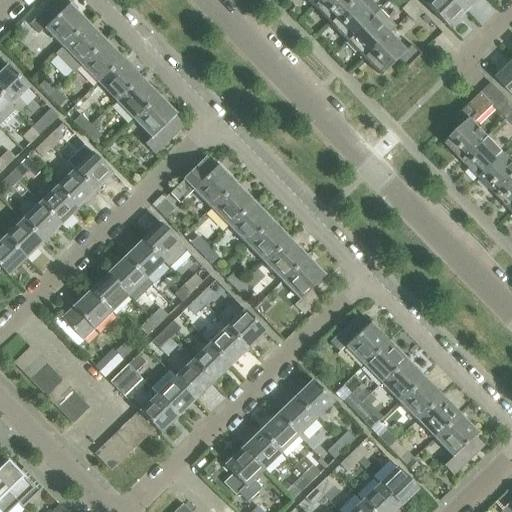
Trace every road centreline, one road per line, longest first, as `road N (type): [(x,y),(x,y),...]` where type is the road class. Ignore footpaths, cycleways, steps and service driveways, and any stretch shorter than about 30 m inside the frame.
road 1 (residential): [(511,314),(205,0)]
road 2 (residential): [(363,277),(125,511)]
road 3 (residential): [(212,125),(0,330)]
road 4 (residential): [(363,277),(511,436)]
road 5 (residential): [(212,125),(363,277)]
road 6 (residential): [(93,0),(212,125)]
road 7 (residential): [(110,511),(0,403)]
